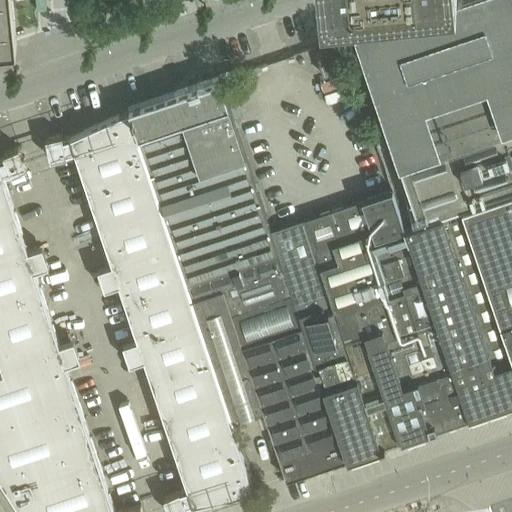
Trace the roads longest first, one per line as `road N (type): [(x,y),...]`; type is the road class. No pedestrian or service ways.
road 1 (unclassified): [(0,99),(294,0)]
road 2 (unclassified): [(340,511),(511,454)]
